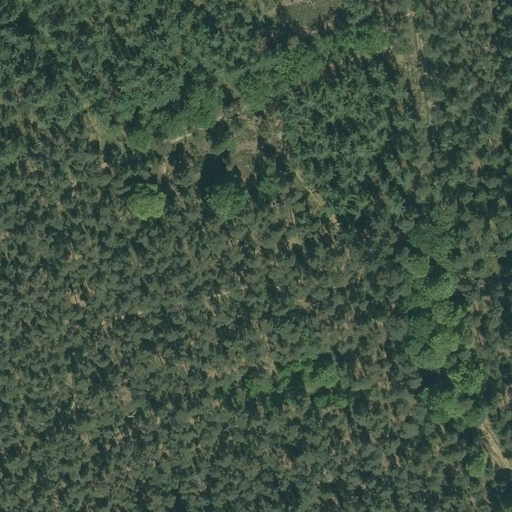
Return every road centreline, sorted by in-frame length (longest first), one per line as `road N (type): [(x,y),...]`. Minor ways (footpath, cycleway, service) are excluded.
road 1 (track): [(417,10),(435,175),(421,271),(449,380),(511,478)]
road 2 (track): [(0,238),(115,172),(253,109)]
road 3 (track): [(421,271),(365,264),(323,241),(253,109)]
